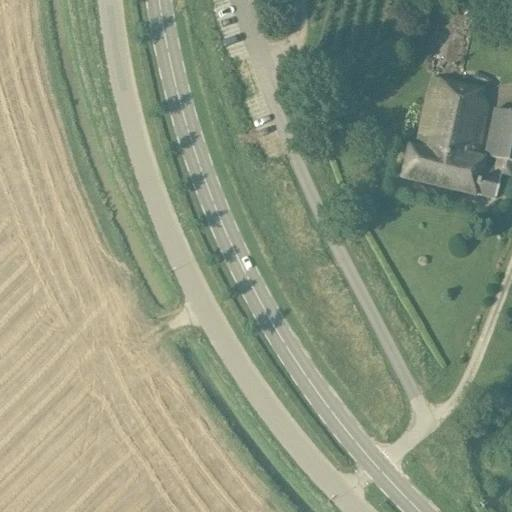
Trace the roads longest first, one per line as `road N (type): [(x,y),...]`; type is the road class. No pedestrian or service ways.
road 1 (unclassified): [(342,495),(270,413),(165,232),(126,99),(110,0)]
road 2 (residential): [(375,468),(424,430),(423,415),(302,186),(236,0)]
road 3 (tertiary): [(375,468),(258,305),(216,218),(184,129),(158,0)]
